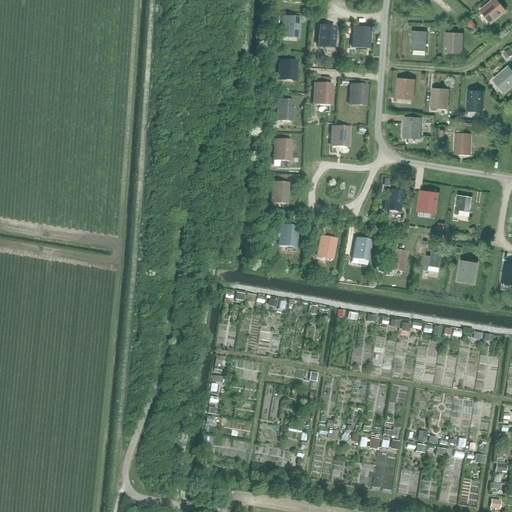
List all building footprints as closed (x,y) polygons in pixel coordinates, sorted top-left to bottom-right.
[(498,3),(498,4),(495,0),(492,3),(491,2),(480,12),(483,16),(487,13),(493,21),(505,11),(498,3)] [(282,17),(280,37),(286,37),(296,38),(296,33),(296,30),(297,18),(282,17)] [(318,26),(316,47),(323,47),(325,47),(331,48),(333,28),(318,26)] [(367,44),(368,29),(358,28),(358,29),(353,29),(353,33),(352,33),(351,48),(356,48),(357,43),(367,44)] [(425,47),(426,33),(411,32),(410,51),(415,51),(415,47),(425,47)] [(460,49),(461,34),(451,34),(446,34),(446,38),(445,53),(450,53),(450,49),(460,49)] [(293,76),(294,62),(284,61),(284,62),(279,61),(279,66),(278,66),(277,80),(282,80),(283,76),(293,76)] [(511,72),(511,71),(511,68),(510,66),(493,81),(497,85),(500,82),(507,89),(511,85),(511,72)] [(412,95),(413,81),(403,80),(398,80),(398,84),(397,84),(396,99),(401,99),(402,94),(412,95)] [(328,105),(329,85),(319,85),(314,85),(314,89),(313,89),(313,104),(328,105)] [(364,101),(365,86),(355,86),(350,86),(350,90),(349,90),(348,105),(353,105),(354,100),(364,101)] [(446,110),(448,90),(437,90),(433,90),(432,94),(431,109),(446,110)] [(482,112),(483,93),(468,92),(466,111),(482,112)] [(290,121),(291,102),(276,101),(275,121),(290,121)] [(419,139),(420,119),(404,118),(404,138),(419,139)] [(346,147),(347,128),(331,127),(330,147),(346,147)] [(463,135),(463,132),(456,132),(456,139),(455,139),(454,154),(470,155),(471,135),(463,135)] [(288,156),(289,141),(278,141),(274,141),(273,145),(272,160),(277,160),(277,156),(288,156)] [(285,199),(286,184),(276,184),(271,184),(271,188),(270,188),(270,203),(275,203),(275,198),(285,199)] [(391,191),(391,192),(386,191),(385,195),(382,210),(398,212),(401,193),(391,191)] [(418,207),(418,210),(419,210),(419,212),(434,214),(437,194),(421,192),(419,207),(418,207)] [(462,197),(457,196),(456,200),(453,215),(468,217),(472,198),(462,197)] [(293,247),(294,235),(295,228),(279,226),(278,246),(293,247)] [(324,238),(319,238),(318,242),(315,256),(330,259),(334,240),(324,238)] [(366,261),(370,242),(354,239),(351,258),(366,261)] [(394,251),(389,251),(389,255),(388,255),(386,269),(401,272),(404,253),(394,251)] [(438,273),(441,254),(431,252),(430,257),(425,256),(423,270),(428,271),(438,273)] [(466,262),(466,263),(461,262),(460,266),(457,281),(462,282),(463,277),(473,279),(476,264),(466,262)] [(511,265),(510,265),(510,266),(505,265),(505,269),(504,269),(502,283),(507,284),(508,280),(511,280),(511,265)]
